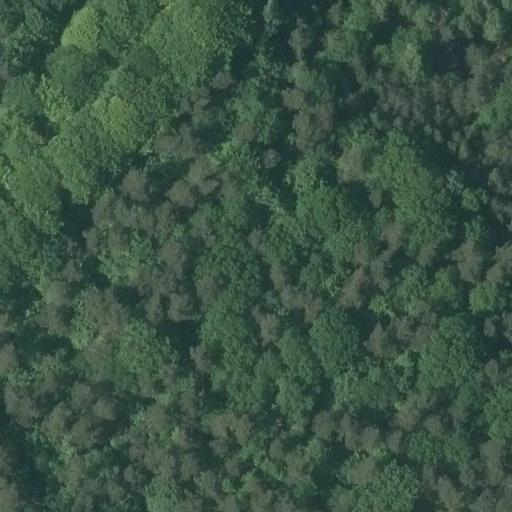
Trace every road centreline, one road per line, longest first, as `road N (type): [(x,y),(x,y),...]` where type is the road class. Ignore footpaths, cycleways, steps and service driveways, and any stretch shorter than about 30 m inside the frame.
road 1 (track): [(195,0),(0,222)]
road 2 (track): [(0,112),(98,0)]
